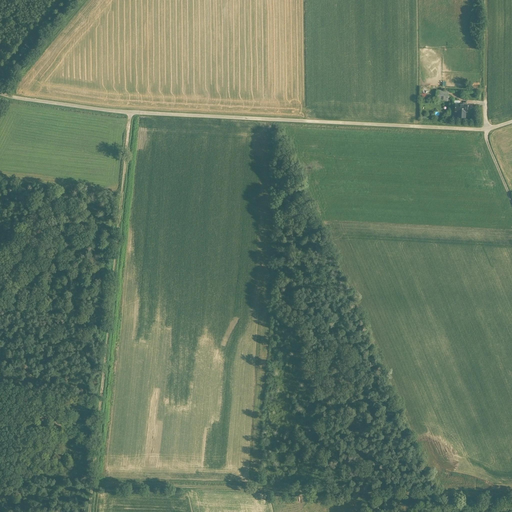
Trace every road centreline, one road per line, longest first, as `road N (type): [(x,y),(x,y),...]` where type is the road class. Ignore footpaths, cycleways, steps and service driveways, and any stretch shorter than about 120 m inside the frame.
road 1 (track): [(511,121),(476,129),(130,112),(0,92)]
road 2 (track): [(92,485),(511,496)]
road 3 (track): [(89,511),(130,112)]
road 4 (track): [(511,198),(486,139),(486,0)]
road 5 (track): [(11,96),(13,83),(81,0)]
